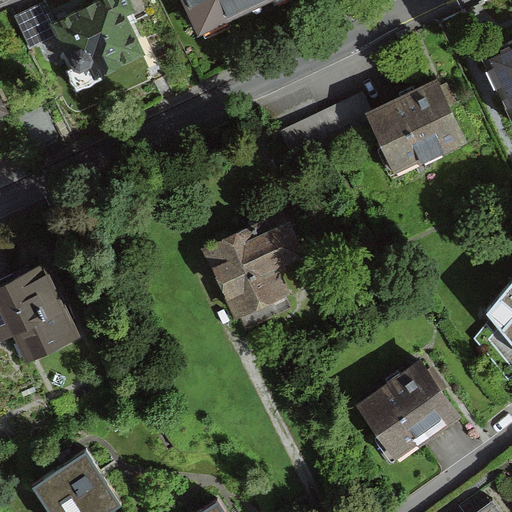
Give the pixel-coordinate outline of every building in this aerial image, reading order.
[(30,46),(59,31),(52,16),(53,16),(45,0),(43,0),(14,14),(30,46)] [(81,42),(95,71),(145,47),(127,10),(137,6),(133,0),(86,0),(53,16),(52,16),(59,31),(68,49),(81,42)] [(185,0),(199,28),(257,0),(185,0)] [(511,30),(474,48),(489,80),(510,125),(511,124),(511,30)] [(366,111),(399,176),(466,142),(434,78),(366,111)] [(0,113),(10,108),(0,87),(0,113)] [(308,268),(291,226),(258,240),(254,230),(212,246),(245,330),(295,310),(282,278),(308,268)] [(27,356),(80,331),(45,255),(0,275),(0,335),(14,329),(27,356)] [(511,272),(486,304),(511,336),(511,272)] [(372,436),(390,462),(464,410),(422,351),(357,397),(381,430),(372,436)] [(88,449),(34,483),(52,511),(110,511),(124,504),(88,449)] [(469,511),(505,511),(493,495),(469,511)] [(225,511),(219,502),(203,511),(225,511)]
